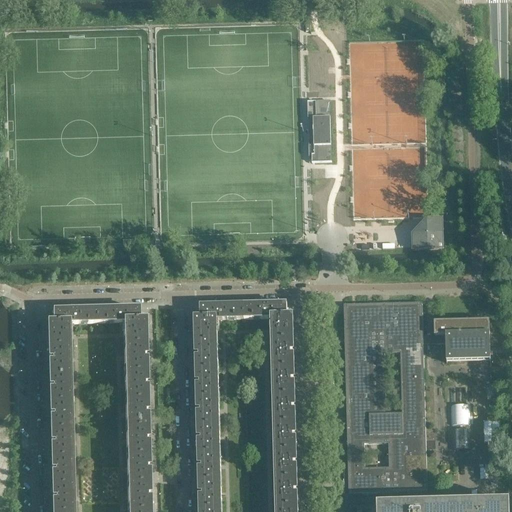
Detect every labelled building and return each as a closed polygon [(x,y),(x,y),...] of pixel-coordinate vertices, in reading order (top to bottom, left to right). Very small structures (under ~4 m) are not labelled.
[(331,163),(330,102),(317,102),(317,119),(313,119),(314,147),(318,147),(318,163),(331,163)] [(443,250),(442,220),(427,220),(413,235),(413,250),(443,250)] [(510,511),(510,503),(424,505),(423,493),(428,493),(424,345),(446,345),(447,362),(491,361),(490,322),(434,323),(435,336),(423,337),(422,304),(344,306),(348,470),(344,470),(345,495),(382,494),(382,506),(378,506),(377,511),(510,511)] [(288,316),(287,306),(244,307),(244,322),(246,322),(246,320),(271,320),(271,317),(288,316)] [(244,322),(244,307),(200,308),(201,319),(217,318),(217,321),(243,320),(243,322),(244,322)] [(140,320),(139,310),(96,311),(96,326),(98,326),(98,324),(119,324),(119,326),(122,326),(122,324),(123,324),(124,324),(124,321),(140,320)] [(96,326),(96,311),(53,312),(53,323),(69,322),(69,325),(71,325),(71,327),(73,327),(73,325),(95,324),(95,326),(96,326)] [(293,340),(292,324),(292,316),(288,316),(271,317),(271,320),(272,341),(293,340)] [(218,342),(217,321),(217,318),(201,319),(196,319),(197,343),(218,342)] [(145,345),(144,328),(144,320),(140,320),(124,321),(124,324),(123,324),(124,345),(145,345)] [(70,347),(69,325),(69,322),(53,323),(48,323),(49,347),(70,347)] [(293,368),(293,352),(293,340),(272,341),(272,369),(293,368)] [(219,370),(218,354),(218,342),(197,343),(197,371),(219,370)] [(145,372),(145,345),(124,345),(124,373),(145,372)] [(71,374),(70,358),(70,347),(49,347),(50,375),(71,374)] [(294,396),(294,380),(293,368),(272,369),(273,396),(294,396)] [(219,398),(219,382),(219,370),(197,371),(198,399),(219,398)] [(146,400),(145,372),(124,373),(125,401),(146,400)] [(71,402),(71,386),(71,374),(50,375),(50,403),(71,402)] [(295,424),(294,408),(294,396),(273,396),(274,424),(295,424)] [(220,426),(220,410),(219,398),(198,399),(199,426),(220,426)] [(147,428),(146,400),(125,401),(126,428),(147,428)] [(72,430),(72,414),(71,402),(50,403),(51,430),(72,430)] [(500,441),(500,422),(486,423),(486,442),(500,441)] [(296,451),(295,435),(295,424),(274,424),(275,452),(296,451)] [(221,454),(220,438),(220,426),(199,426),(200,454),(221,454)] [(148,455),(147,428),(126,428),(127,456),(148,455)] [(73,458),(72,442),(72,430),(51,430),(52,458),(73,458)] [(296,479),(296,463),(296,451),(275,452),(275,480),(296,479)] [(221,481),(221,465),(221,454),(200,454),(200,482),(221,481)] [(148,483),(148,455),(127,456),(127,484),(148,483)] [(73,485),(73,469),(73,458),(52,458),(52,486),(73,485)] [(498,479),(498,469),(488,469),(488,480),(498,479)] [(297,507),(297,491),(296,479),(275,480),(276,507),(297,507)] [(222,509),(222,493),(221,481),(200,482),(201,510),(222,509)] [(149,511),(148,483),(127,484),(128,511),(149,511)] [(74,511),(74,497),(73,485),(52,486),(53,511),(74,511)]
